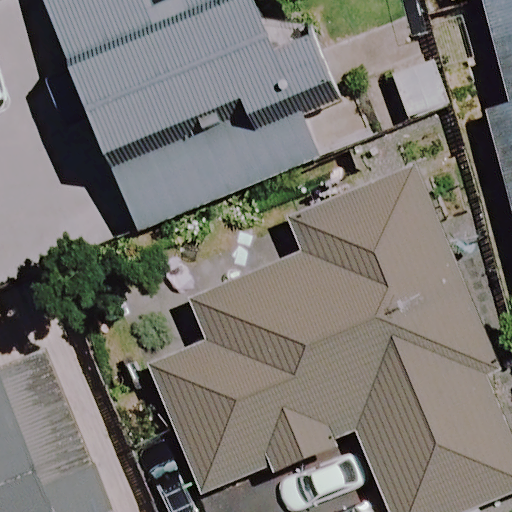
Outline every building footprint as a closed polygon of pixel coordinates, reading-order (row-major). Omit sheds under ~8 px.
[(0,0),(0,26),(13,22),(4,0),(0,0)] [(269,65),(240,0),(31,0),(106,174),(240,118),(246,133),(329,99),(308,49),(269,65)] [(511,235),(511,0),(475,0),(505,115),(483,120),(511,235)] [(511,511),(511,460),(486,383),(496,379),(429,179),(314,218),(327,258),(195,302),(210,345),(146,367),(194,511),(340,463),(334,447),(349,442),(372,511),(511,511)] [(104,511),(48,362),(0,380),(0,511),(104,511)]
